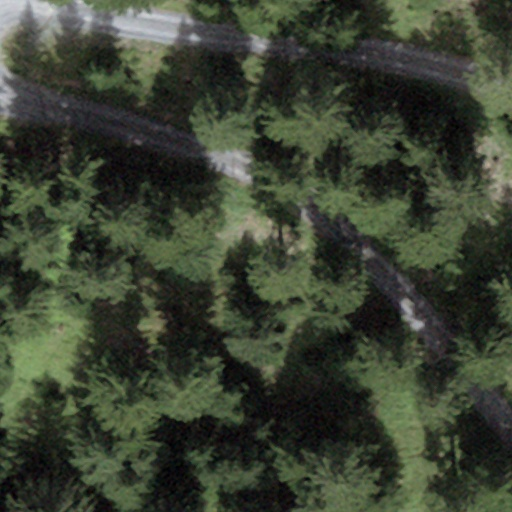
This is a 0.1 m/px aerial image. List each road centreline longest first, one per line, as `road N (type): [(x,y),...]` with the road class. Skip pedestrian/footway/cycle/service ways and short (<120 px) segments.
road 1 (track): [(511,428),(334,212),(0,93)]
road 2 (track): [(0,5),(20,2),(511,98)]
